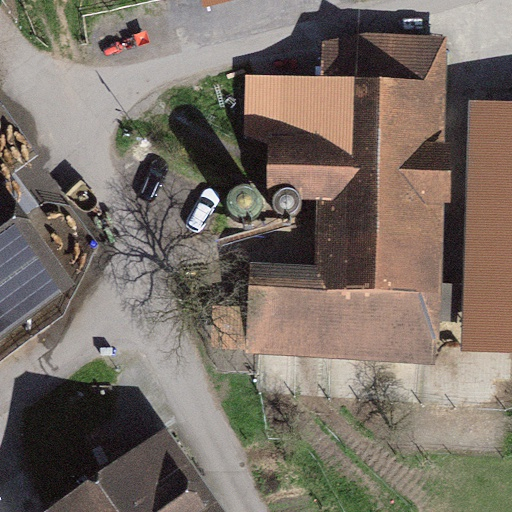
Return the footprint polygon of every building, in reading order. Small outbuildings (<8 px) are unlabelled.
[(437,100),(258,93),(253,203),(337,206),(334,277),(263,274),(260,347),(426,354),(437,100)] [(511,119),(487,119),(478,340),(511,341),(511,119)] [(0,166),(0,338),(80,284),(0,166)] [(222,511),(180,450),(89,511),(222,511)] [(0,511),(1,511),(12,506),(0,488),(0,511)]
